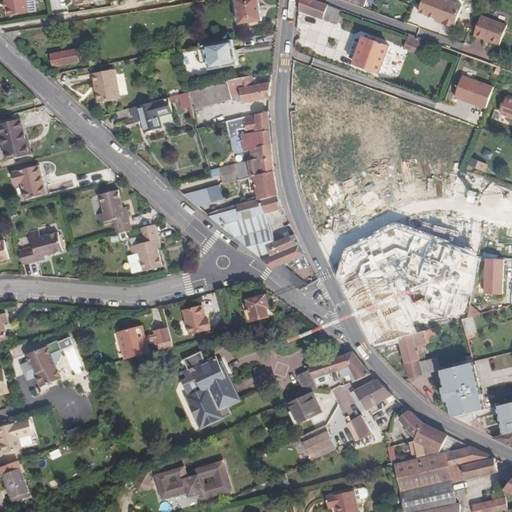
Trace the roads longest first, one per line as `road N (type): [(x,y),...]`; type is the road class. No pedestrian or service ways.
road 1 (tertiary): [(333,288),(291,195),(283,153),(290,0)]
road 2 (residential): [(0,45),(210,242)]
road 3 (unknown): [(316,257),(417,208),(458,207),(511,220)]
road 4 (residential): [(201,279),(140,298),(0,289)]
road 5 (tertiary): [(511,455),(429,414),(393,386),(352,335)]
